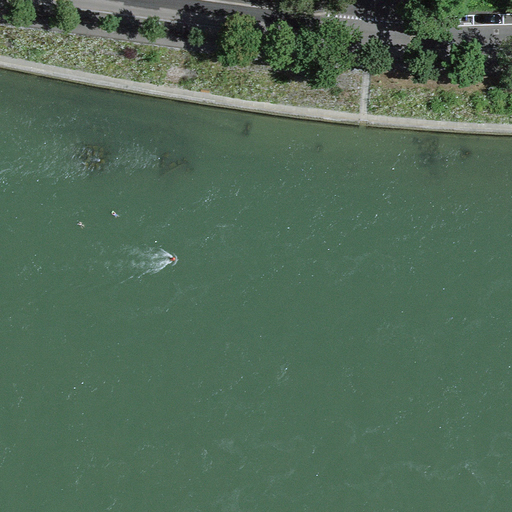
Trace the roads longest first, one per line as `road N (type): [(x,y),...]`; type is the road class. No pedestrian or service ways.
road 1 (residential): [(118,0),(370,33)]
road 2 (residential): [(370,33),(511,35)]
